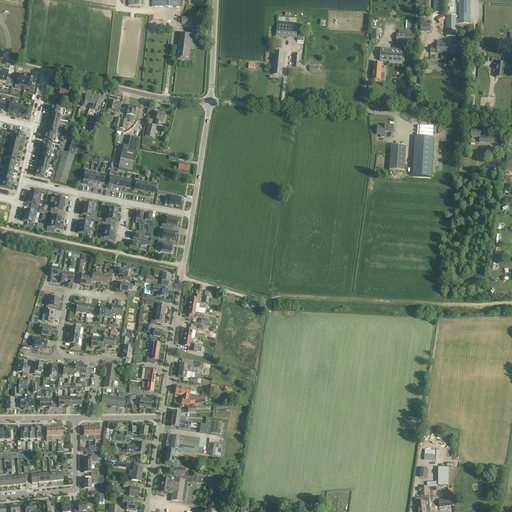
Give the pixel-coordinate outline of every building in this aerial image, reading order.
[(433,0),(434,13),(442,13),(442,0),(433,0)] [(446,16),(446,37),(456,37),(456,30),(456,26),(456,24),(469,25),(470,5),(469,0),(458,0),(459,20),(456,20),(456,19),(456,16),(446,16)] [(446,20),(443,15),(437,18),(440,23),(446,20)] [(414,21),(406,21),(406,29),(413,30),(414,21)] [(278,22),(276,37),(296,39),(298,24),(278,22)] [(421,23),(421,32),(431,32),(431,23),(421,23)] [(371,30),(371,40),(379,41),(379,31),(371,30)] [(179,34),(178,43),(191,44),(190,49),(195,49),(195,47),(197,35),(179,34)] [(415,43),(416,34),(396,34),(396,43),(415,43)] [(445,42),(437,41),(437,48),(435,48),(435,47),(431,47),(430,54),(436,54),(459,55),(459,45),(445,45),(445,42)] [(195,47),(195,49),(190,49),(191,44),(178,43),(178,48),(177,60),(189,61),(191,49),(195,50),(195,47)] [(381,49),(380,61),(388,62),(389,64),(397,65),(399,63),(404,63),(405,51),(381,49)] [(273,75),(282,76),(284,57),(283,57),(284,53),(275,52),(273,75)] [(374,63),(373,80),(384,81),(385,74),(382,74),(382,69),(381,69),(382,64),(374,63)] [(504,63),(497,63),(496,78),(503,79),(504,63)] [(2,71),(0,80),(0,83),(5,85),(5,86),(8,87),(10,80),(7,79),(8,72),(6,72),(6,71),(3,70),(3,71),(2,71)] [(16,82),(15,88),(18,89),(19,86),(24,87),(24,89),(27,76),(26,76),(27,76),(24,75),(24,76),(21,75),(20,82),(16,82)] [(27,76),(24,89),(30,91),(29,92),(34,93),(35,86),(31,85),(33,78),(27,76)] [(70,90),(61,88),(59,94),(62,95),(61,99),(65,101),(66,96),(68,97),(70,90)] [(84,98),(82,105),(86,107),(87,103),(91,104),(93,97),(86,95),(85,98),(84,98)] [(89,109),(97,111),(99,106),(97,106),(99,99),(93,97),(91,104),(89,109)] [(119,112),(121,104),(116,103),(110,101),(108,109),(119,112)] [(23,116),(28,118),(30,110),(32,110),(33,108),(31,107),(25,106),(23,116)] [(127,111),(126,115),(131,116),(130,119),(134,119),(135,115),(136,108),(128,106),(127,111)] [(51,107),(50,114),(64,117),(65,110),(51,107)] [(165,115),(158,113),(156,120),(156,124),(160,125),(161,121),(164,122),(165,115)] [(95,118),(90,131),(96,133),(100,119),(95,118)] [(113,127),(118,128),(118,125),(120,125),(121,119),(116,118),(115,124),(114,123),(113,127)] [(118,128),(119,129),(119,131),(125,133),(125,130),(127,121),(121,119),(120,125),(118,125),(118,128)] [(148,125),(145,137),(154,139),(157,127),(148,125)] [(393,133),(394,133),(394,127),(385,126),(385,127),(378,126),(377,137),(381,138),(382,135),(385,135),(385,133),(390,133),(389,137),(393,138),(393,133)] [(12,131),(10,138),(10,139),(20,141),(22,141),(23,134),(12,131)] [(480,136),(480,132),(472,131),(471,137),(479,138),(479,143),(494,144),(494,137),(480,136)] [(57,136),(45,134),(44,140),(55,143),(57,136)] [(134,164),(140,139),(131,137),(128,147),(123,146),(120,160),(121,160),(118,169),(133,172),(135,164),(134,164)] [(433,138),(415,137),(413,177),(431,178),(433,138)] [(61,151),(60,156),(61,157),(53,181),(65,185),(74,155),(78,141),(72,139),(71,143),(72,143),(69,153),(62,152),(61,151)] [(43,143),(41,150),(53,153),(55,146),(43,143)] [(406,146),(391,146),(389,170),(405,171),(406,146)] [(480,168),(485,175),(502,164),(498,157),(480,168)] [(47,179),(48,172),(37,170),(35,176),(47,179)] [(0,180),(0,187),(10,190),(12,183),(10,182),(2,180),(0,180)] [(135,182),(133,189),(135,190),(134,191),(140,192),(141,183),(136,182),(135,182)] [(179,192),(182,193),(184,186),(180,185),(180,184),(181,184),(176,183),(176,184),(172,183),(171,190),(166,189),(165,193),(172,194),(173,191),(175,191),(179,192)] [(472,188),(466,192),(468,197),(474,193),(472,188)] [(30,192),(28,198),(40,200),(42,192),(35,190),(34,193),(30,192)] [(55,195),(54,198),(55,198),(54,204),(64,206),(65,200),(60,199),(61,196),(55,195)] [(181,199),(171,197),(169,205),(180,207),(181,199)] [(28,198),(27,203),(32,204),(31,207),(38,209),(40,200),(28,198)] [(84,204),(83,210),(92,211),(93,206),(94,206),(95,203),(89,202),(88,205),(84,204)] [(52,203),(50,212),(58,213),(58,210),(63,211),(64,206),(54,204),(52,203)] [(107,214),(108,215),(117,216),(119,211),(114,210),(115,207),(108,206),(107,214)] [(25,210),(24,216),(34,218),(35,213),(36,213),(37,210),(31,209),(30,211),(25,210)] [(83,210),(82,215),(86,216),(86,219),(93,220),(95,212),(92,211),(83,210)] [(143,232),(145,219),(142,218),(143,213),(137,212),(137,215),(136,215),(136,218),(135,223),(139,224),(139,232),(143,232)] [(51,213),(51,216),(52,217),(51,222),(61,224),(62,218),(57,218),(58,214),(51,213)] [(145,219),(144,225),(147,226),(148,233),(152,234),(154,220),(151,220),(152,215),(150,215),(150,214),(147,213),(147,214),(146,214),(145,219)] [(116,222),(117,216),(108,215),(107,220),(106,220),(105,223),(111,224),(112,221),(116,222)] [(24,216),(23,221),(27,223),(26,226),(26,227),(34,229),(34,228),(36,219),(34,218),(24,216)] [(468,216),(462,220),(465,224),(471,221),(468,216)] [(162,223),(161,228),(166,229),(169,229),(170,226),(177,227),(178,220),(177,220),(178,218),(172,217),(172,219),(167,218),(166,223),(162,223)] [(80,222),(79,228),(89,230),(90,224),(91,225),(92,221),(85,220),(85,223),(80,222)] [(47,231),(47,232),(54,233),(54,232),(55,229),(59,230),(61,224),(51,222),(49,221),(47,231)] [(104,224),(102,232),(114,235),(115,229),(110,228),(111,225),(104,224)] [(79,228),(78,234),(83,234),(82,239),(89,240),(91,230),(89,230),(79,228)] [(160,228),(159,231),(163,232),(162,238),(173,241),(174,239),(175,235),(175,233),(166,232),(166,229),(161,228),(160,228)] [(139,232),(137,231),(136,236),(134,236),(133,239),(136,240),(143,241),(144,237),(151,238),(152,234),(143,232),(139,232)] [(113,240),(114,235),(102,232),(100,242),(107,244),(108,239),(113,240)] [(150,246),(150,242),(143,241),(136,240),(135,243),(131,242),(130,244),(129,244),(129,247),(130,247),(129,248),(140,250),(141,246),(150,246)] [(158,241),(158,244),(161,245),(160,252),(163,253),(164,252),(171,253),(172,253),(173,250),(172,249),(172,247),(166,246),(166,242),(158,241)] [(464,244),(458,248),(461,253),(467,249),(464,244)] [(128,270),(120,269),(119,275),(125,276),(124,279),(130,280),(131,277),(132,270),(128,269),(128,270)] [(169,282),(170,275),(164,274),(164,271),(159,270),(159,271),(155,270),(154,276),(162,277),(161,281),(161,285),(168,287),(168,282),(169,282)] [(455,275),(458,280),(463,276),(461,271),(455,275)] [(483,273),(466,282),(470,291),(488,281),(483,273)] [(120,291),(128,293),(129,288),(132,289),(133,285),(129,285),(129,284),(121,283),(120,291)] [(162,289),(162,286),(151,285),(150,289),(153,289),(153,292),(157,293),(156,297),(160,297),(160,296),(167,297),(168,290),(162,289)] [(196,308),(199,308),(201,292),(199,292),(198,295),(195,295),(195,299),(191,298),(190,307),(196,308)] [(48,296),(46,306),(58,308),(59,300),(53,299),(53,297),(48,296)] [(156,302),(156,301),(146,299),(145,305),(151,306),(151,308),(153,308),(157,309),(156,314),(164,315),(165,307),(159,306),(160,302),(156,302)] [(96,316),(105,318),(106,307),(103,307),(100,307),(100,311),(97,311),(96,316)] [(45,322),(53,323),(54,313),(50,312),(51,309),(45,308),(44,315),(46,315),(45,322)] [(163,323),(164,315),(156,314),(155,318),(152,318),(151,325),(156,326),(157,322),(163,323)] [(47,329),(47,325),(46,325),(40,324),(39,331),(42,331),(41,335),(51,337),(52,330),(47,329)] [(79,334),(80,329),(81,325),(76,325),(76,328),(73,327),(72,330),(70,330),(70,333),(79,334)] [(146,325),(145,333),(150,334),(149,339),(153,339),(157,340),(158,338),(161,338),(162,331),(154,330),(151,330),(152,326),(146,325)] [(186,329),(185,338),(191,339),(194,339),(196,331),(192,330),(193,325),(190,325),(189,329),(186,329)] [(91,336),(90,343),(92,343),(91,349),(93,349),(93,347),(97,348),(98,340),(98,338),(91,336)] [(43,339),(41,338),(33,337),(32,340),(35,341),(34,348),(46,350),(47,342),(43,342),(43,339)] [(185,338),(183,346),(188,347),(187,351),(196,352),(201,353),(202,348),(197,347),(197,346),(193,345),(194,339),(191,339),(185,338)] [(81,340),(79,340),(71,339),(71,342),(69,341),(68,344),(71,345),(71,348),(78,350),(79,346),(81,346),(82,340),(81,340)] [(150,347),(149,351),(152,351),(158,352),(160,343),(151,342),(150,347)] [(130,360),(132,348),(124,347),(122,358),(130,360)] [(147,358),(146,363),(155,364),(155,360),(157,361),(158,352),(152,351),(151,358),(147,358)] [(23,376),(29,377),(30,370),(26,369),(27,362),(19,361),(18,372),(23,373),(23,376)] [(180,364),(179,371),(193,373),(194,367),(198,367),(200,368),(201,363),(188,361),(188,366),(187,366),(180,364)] [(31,369),(30,374),(36,375),(36,372),(41,373),(43,365),(35,364),(34,369),(31,369)] [(117,366),(107,365),(105,380),(114,382),(117,366)] [(56,378),(57,368),(50,367),(49,373),(45,372),(43,381),(46,381),(46,379),(51,380),(52,377),(56,378)] [(143,369),(142,379),(145,380),(148,381),(148,384),(154,385),(155,376),(156,371),(146,370),(143,369)] [(114,382),(105,380),(103,388),(115,390),(116,388),(113,387),(114,382)] [(153,393),(154,385),(148,384),(147,387),(144,387),(144,392),(153,393)] [(26,386),(16,385),(16,389),(16,391),(16,395),(21,395),(21,391),(21,388),(26,388),(26,386)] [(176,386),(175,395),(183,396),(182,404),(190,406),(190,404),(197,404),(206,402),(205,397),(197,398),(196,395),(189,394),(190,388),(176,386)] [(110,397),(102,395),(101,405),(109,406),(110,397)] [(46,400),(46,397),(42,397),(37,397),(37,400),(39,400),(39,404),(40,404),(40,410),(43,410),(43,408),(46,408),(46,400)] [(118,398),(110,397),(109,406),(116,407),(118,398)] [(125,399),(118,398),(116,407),(124,408),(125,399)] [(151,408),(152,400),(140,399),(139,407),(151,408)] [(190,422),(186,422),(186,418),(180,417),(181,412),(173,411),(171,426),(178,428),(178,429),(184,430),(185,426),(189,426),(190,422)] [(221,423),(214,422),(212,433),(220,434),(221,423)] [(201,424),(200,427),(205,427),(204,433),(209,434),(211,425),(206,424),(201,424)] [(147,437),(148,428),(141,427),(141,428),(136,428),(136,427),(132,427),(132,433),(136,433),(136,431),(140,431),(139,436),(147,437)] [(80,436),(80,441),(83,441),(86,441),(89,441),(89,436),(89,428),(84,428),(84,434),(83,434),(83,436),(80,436)] [(168,435),(166,447),(167,447),(175,448),(175,449),(178,450),(198,453),(203,454),(204,444),(200,444),(200,440),(180,437),(168,435)] [(138,455),(139,454),(144,455),(145,444),(138,443),(137,445),(133,445),(133,446),(127,446),(126,453),(138,455)] [(167,447),(166,455),(174,457),(178,457),(178,453),(175,453),(175,449),(175,448),(167,447)] [(424,451),(424,459),(436,460),(437,452),(424,451)] [(166,455),(164,464),(176,466),(177,462),(174,461),(174,457),(166,455)] [(84,459),(84,466),(91,466),(91,462),(97,462),(97,456),(91,456),(91,459),(84,459)] [(118,460),(116,467),(126,468),(127,461),(118,460)] [(91,466),(84,466),(83,473),(90,473),(90,476),(97,476),(97,470),(91,469),(91,466)] [(128,476),(128,477),(132,477),(131,481),(141,482),(143,469),(139,469),(140,467),(133,466),(132,471),(129,470),(128,476)] [(438,482),(438,486),(448,486),(449,467),(446,467),(438,467),(438,482)] [(27,473),(18,474),(18,477),(19,477),(19,485),(26,485),(26,484),(26,482),(28,482),(28,481),(28,476),(27,473)] [(162,479),(160,492),(168,493),(173,494),(171,501),(182,503),(182,502),(185,503),(188,484),(192,484),(192,483),(204,485),(205,477),(197,476),(193,476),(193,478),(176,475),(176,476),(163,476),(163,479),(162,479)] [(97,477),(91,477),(91,480),(84,480),(84,489),(91,489),(91,483),(97,483),(97,484),(104,484),(104,477),(97,477)] [(123,484),(123,487),(130,489),(129,496),(138,497),(139,491),(139,489),(132,488),(132,485),(132,483),(123,482),(123,484)] [(421,488),(418,488),(418,492),(421,492),(421,496),(428,496),(427,487),(421,487),(421,488)] [(485,500),(483,493),(473,496),(475,502),(478,501),(478,502),(485,500)] [(424,498),(415,499),(416,503),(417,503),(417,511),(430,511),(429,501),(425,501),(424,498)] [(123,499),(122,505),(127,506),(126,510),(136,511),(137,504),(131,503),(131,500),(123,499)] [(440,502),(440,507),(454,505),(457,505),(456,499),(454,499),(454,500),(440,502)] [(78,507),(74,508),(74,511),(82,511),(83,511),(91,511),(91,506),(91,505),(86,506),(86,503),(86,502),(78,503),(78,504),(78,507)] [(54,511),(54,509),(54,507),(50,508),(50,503),(43,504),(43,511),(54,511)]
